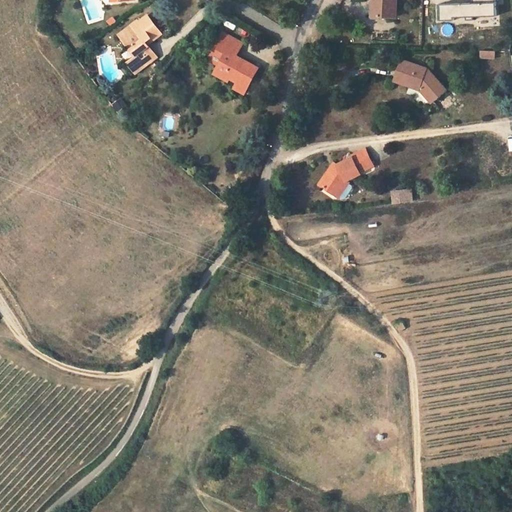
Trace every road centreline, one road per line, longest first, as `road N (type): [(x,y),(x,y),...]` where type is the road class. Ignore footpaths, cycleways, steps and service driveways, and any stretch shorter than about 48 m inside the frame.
road 1 (unclassified): [(319,0),(258,196),(181,316),(135,422),(115,452),(49,511)]
road 2 (track): [(418,511),(409,356),(373,306),(287,243),(261,188)]
road 3 (track): [(0,303),(29,346),(69,367),(132,373),(159,361)]
